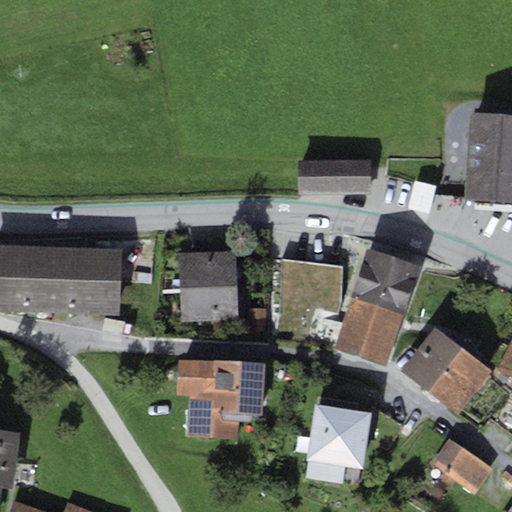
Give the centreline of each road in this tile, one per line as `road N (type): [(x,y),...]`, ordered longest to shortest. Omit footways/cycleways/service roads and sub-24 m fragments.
road 1 (tertiary): [(0,223),(304,214),(416,237),(511,276)]
road 2 (unclassified): [(0,324),(69,363),(171,511)]
